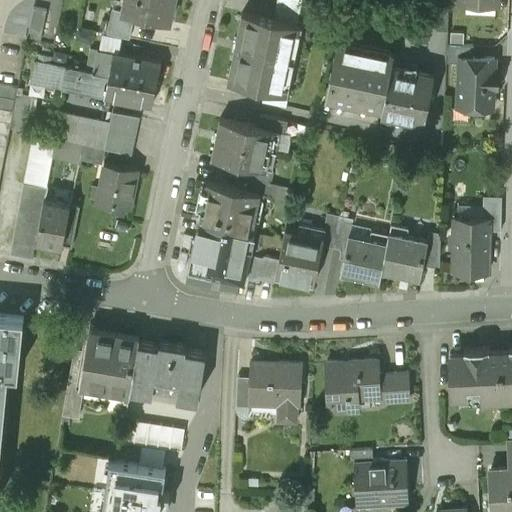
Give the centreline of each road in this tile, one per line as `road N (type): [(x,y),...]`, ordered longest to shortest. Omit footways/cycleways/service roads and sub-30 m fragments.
road 1 (residential): [(147,301),(210,0)]
road 2 (residential): [(234,317),(511,308)]
road 3 (residential): [(218,315),(181,511)]
road 4 (residential): [(234,317),(228,489),(238,511)]
road 5 (residential): [(0,272),(147,301)]
